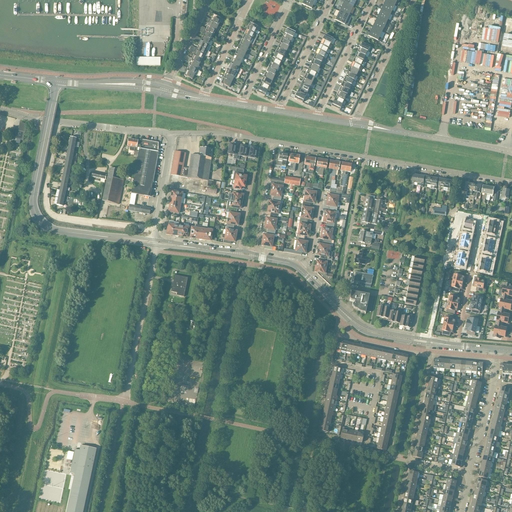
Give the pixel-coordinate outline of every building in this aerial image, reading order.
[(315,0),(309,0),(306,7),(314,10),(316,7),(313,6),(316,0),(315,0)] [(385,1),(382,6),(379,5),(378,8),(380,10),(381,10),(385,12),(390,3),(385,1)] [(343,3),(341,8),(338,7),(337,8),(340,10),(339,11),(344,14),(348,5),(343,3)] [(392,11),(395,5),(390,3),(385,12),(390,14),(391,13),(394,14),(395,12),(392,11)] [(348,5),(344,14),(349,16),(349,14),(352,16),(353,14),(350,13),(353,7),(348,5)] [(462,28),(468,28),(469,14),(473,15),(473,8),(458,7),(456,24),(462,25),(462,28)] [(381,21),(385,12),(381,10),(380,10),(376,18),(381,21)] [(339,11),(336,17),(333,16),(332,19),(339,23),(344,14),(339,11)] [(388,20),(390,14),(385,12),(381,21),(386,23),(387,21),(390,23),(390,21),(388,20)] [(344,14),(339,23),(347,26),(349,23),(346,22),(349,16),(344,14)] [(213,15),(212,17),(209,22),(218,26),(220,22),(221,23),(223,20),(213,15)] [(377,30),(381,21),(376,18),(372,27),(377,30)] [(382,32),(386,23),(381,21),(377,30),(382,32)] [(218,26),(209,22),(207,27),(215,31),(218,26)] [(250,23),(246,30),(255,34),(257,30),(258,31),(260,28),(250,23)] [(215,31),(207,27),(205,32),(213,36),(215,31)] [(372,27),(369,33),(366,32),(365,35),(373,39),(377,30),(372,27)] [(287,29),(284,34),(293,38),(295,33),(287,29)] [(255,34),(246,30),(244,35),(255,40),(257,35),(255,34)] [(377,30),(373,39),(380,42),(382,39),(379,38),(382,32),(377,30)] [(213,36),(205,32),(202,37),(211,41),(213,36)] [(293,38),(284,34),(282,39),(290,43),(293,38)] [(255,40),(244,35),(242,40),(250,44),(253,45),(255,40)] [(335,40),(333,39),(325,35),(322,40),(330,44),(333,45),(335,40)] [(511,36),(504,35),(502,46),(511,47),(511,36)] [(211,41),(202,37),(200,42),(208,46),(211,41)] [(290,43),(282,39),(280,44),(288,48),(290,43)] [(250,44),(242,40),(239,45),(248,49),(250,44)] [(330,44),(322,40),(320,45),(328,49),(330,44)] [(208,46),(200,42),(198,47),(206,51),(208,46)] [(372,48),(362,43),(359,48),(370,53),(372,48)] [(288,48),(280,44),(277,48),(286,53),(288,48)] [(248,49),(239,45),(237,50),(245,54),(248,49)] [(328,49),(320,45),(317,50),(326,54),(328,49)] [(209,52),(206,51),(198,47),(195,51),(204,55),(206,57),(209,52)] [(286,53),(277,48),(275,53),(283,57),(286,53)] [(367,58),(370,53),(359,48),(357,53),(365,57),(367,58)] [(245,54),(237,50),(235,55),(243,59),(245,54)] [(317,50),(315,55),(323,59),(326,54),(317,50)] [(204,55),(195,51),(193,56),(201,60),(204,55)] [(286,59),(283,57),(275,53),(273,58),(281,62),(284,64),(286,59)] [(368,58),(367,58),(365,57),(357,53),(354,58),(363,62),(365,63),(366,63),(368,58)] [(243,59),(235,55),(232,59),(240,63),(243,59)] [(326,60),(323,59),(315,55),(313,60),(321,64),(323,65),(326,60)] [(201,60),(193,56),(191,61),(199,65),(201,60)] [(160,66),(160,58),(136,58),(136,65),(160,66)] [(281,62),(273,58),(270,63),(279,67),(281,62)] [(365,63),(363,62),(354,58),(352,63),(360,67),(363,68),(365,63)] [(240,63),(232,59),(230,64),(238,68),(240,63)] [(321,64),(313,60),(310,64),(319,69),(321,64)] [(199,65),(191,61),(188,66),(197,70),(199,65)] [(279,67),(270,63),(268,68),(276,72),(279,67)] [(360,67),(352,63),(350,67),(358,72),(360,67)] [(241,70),(238,68),(230,64),(228,69),(239,74),(241,70)] [(319,69),(310,64),(308,69),(316,73),(319,69)] [(199,71),(197,70),(188,66),(186,71),(194,75),(197,76),(199,71)] [(358,72),(350,67),(347,72),(356,76),(358,72)] [(276,72),(268,68),(266,73),(274,77),(276,72)] [(239,74),(228,69),(225,74),(233,78),(236,79),(239,74)] [(316,73),(308,69),(306,74),(314,78),(316,73)] [(194,75),(186,71),(184,76),(185,77),(186,78),(186,77),(192,80),(194,75)] [(356,76),(347,72),(345,77),(353,81),(356,76)] [(274,77),(266,73),(263,78),(272,82),(274,77)] [(233,78),(225,74),(223,79),(231,83),(233,78)] [(314,78),(306,74),(303,79),(312,83),(314,78)] [(353,81),(345,77),(343,82),(351,86),(353,81)] [(272,82),(263,78),(261,83),(269,87),(272,82)] [(231,83),(223,79),(221,84),(222,85),(223,86),(223,85),(229,88),(231,83)] [(312,83),(303,79),(301,84),(309,88),(312,83)] [(351,86),(343,82),(340,87),(349,91),(351,86)] [(269,87),(261,83),(259,87),(267,92),(269,87)] [(309,88),(301,84),(299,89),(307,93),(309,88)] [(267,92),(259,87),(256,93),(264,97),(265,96),(267,97),(268,96),(269,93),(267,92)] [(349,91),(340,87),(338,92),(346,96),(349,91)] [(307,93),(299,89),(296,94),(305,98),(307,93)] [(346,96),(338,92),(336,97),(344,101),(346,96)] [(305,98),(296,94),(294,99),(302,103),(305,98)] [(344,101),(336,97),(333,102),(342,106),(344,101)] [(499,99),(498,105),(499,105),(499,108),(509,110),(511,100),(499,99)] [(342,106),(333,102),(331,107),(339,111),(342,106)] [(494,131),(500,132),(502,120),(492,119),(491,124),(495,125),(494,131)] [(15,135),(14,135),(14,139),(23,141),(26,125),(20,123),(20,124),(18,131),(15,130),(15,133),(15,135)] [(138,156),(139,146),(137,146),(138,141),(128,139),(127,146),(130,147),(129,151),(136,152),(135,156),(138,156)] [(150,197),(158,152),(158,143),(141,140),(139,146),(138,156),(128,211),(149,215),(150,209),(143,207),(134,206),(135,201),(136,194),(150,197)] [(230,143),(228,153),(235,154),(234,158),(237,158),(238,152),(235,152),(237,144),(236,144),(236,143),(233,143),(233,144),(230,143)] [(242,145),(240,155),(246,156),(248,146),(242,145)] [(250,157),(256,158),(258,148),(255,148),(256,147),(253,146),(252,147),(251,147),(250,157)] [(208,181),(212,149),(200,147),(198,156),(191,155),(189,169),(188,173),(187,178),(208,181)] [(183,168),(186,154),(175,152),(170,175),(187,178),(188,173),(189,169),(183,168)] [(73,154),(67,153),(65,161),(71,162),(72,157),(76,157),(77,155),(73,154)] [(284,153),(279,153),(278,161),(275,161),(274,165),(277,166),(281,166),(284,153)] [(75,166),(76,163),(71,162),(65,161),(64,168),(70,169),(71,166),(75,166)] [(345,187),(348,172),(350,173),(351,165),(351,164),(348,164),(346,164),(344,179),(341,179),(340,186),(343,187),(341,194),(345,195),(346,187),(345,187)] [(70,169),(64,168),(62,175),(69,176),(73,177),(73,173),(69,172),(70,169)] [(106,175),(93,172),(91,177),(95,178),(94,181),(99,182),(100,179),(107,180),(102,201),(118,205),(124,180),(118,179),(120,171),(109,168),(107,177),(106,177),(106,175)] [(246,177),(243,176),(244,170),(236,169),(235,172),(234,172),(233,180),(235,180),(245,182),(246,177)] [(292,178),(294,170),(292,170),(289,170),(286,169),(285,179),(284,181),(284,184),(285,184),(298,186),(299,186),(300,180),(292,178)] [(69,176),(62,175),(61,183),(67,184),(71,185),(72,181),(68,180),(69,176)] [(244,187),(245,182),(235,180),(234,185),(233,185),(233,188),(240,190),(241,187),(244,187)] [(67,184),(61,183),(59,190),(65,191),(70,192),(71,188),(66,187),(67,184)] [(275,186),(272,185),(271,191),(281,192),(282,187),(283,188),(283,184),(276,183),(275,186)] [(316,193),(312,192),(313,189),(305,188),(305,191),(306,192),(305,197),(315,198),(316,193)] [(508,204),(510,191),(506,190),(507,189),(504,189),(504,190),(503,189),(502,198),(501,201),(505,202),(505,204),(508,204)] [(64,197),(65,191),(59,190),(58,198),(68,200),(68,197),(64,197)] [(281,192),(271,191),(270,196),(273,196),(273,199),(281,201),(281,197),(280,197),(281,192)] [(241,204),(243,196),(243,195),(230,193),(228,201),(241,204)] [(328,195),(327,200),(337,202),(338,198),(346,199),(345,204),(349,204),(350,200),(350,196),(348,196),(332,193),(331,196),(328,195)] [(315,198),(305,197),(304,202),(303,201),(302,205),(310,206),(310,203),(314,204),(315,198)] [(377,197),(376,200),(375,205),(382,206),(382,203),(386,204),(386,201),(385,200),(384,201),(381,201),(382,198),(380,197),(380,198),(378,198),(378,197),(377,197)] [(62,207),(63,202),(67,203),(68,200),(58,198),(56,205),(62,207)] [(272,202),(269,202),(268,207),(278,209),(279,204),(280,204),(281,201),(273,199),(272,202)] [(337,202),(327,200),(326,206),(329,206),(329,209),(336,211),(337,207),(336,207),(337,202)] [(241,204),(228,201),(227,210),(236,211),(237,209),(240,209),(241,204)] [(313,210),(309,209),(310,206),(302,205),(302,208),(303,208),(302,213),(312,215),(313,210)] [(278,209),(268,207),(267,212),(270,213),(270,216),(278,217),(278,214),(277,214),(278,209)] [(328,212),(325,212),(324,217),(334,219),(335,214),(336,214),(336,211),(329,209),(328,212)] [(236,211),(227,210),(226,213),(225,218),(228,218),(228,219),(238,220),(239,215),(236,214),(236,211)] [(312,215),(302,213),(301,218),(300,218),(299,221),(307,222),(307,220),(311,220),(312,215)] [(269,219),(266,218),(265,224),(275,225),(276,220),(277,221),(278,217),(270,216),(269,219)] [(334,219),(324,217),(323,222),(326,223),(326,226),(334,227),(334,224),(333,224),(334,219)] [(466,218),(464,229),(465,229),(465,231),(468,232),(468,230),(472,231),(474,222),(470,221),(471,219),(466,218)] [(238,220),(228,219),(227,224),(226,223),(226,227),(233,228),(234,225),(237,226),(238,220)] [(490,221),(489,227),(500,229),(501,224),(500,223),(501,220),(495,219),(494,222),(490,221)] [(310,226),(306,225),(307,222),(299,221),(299,224),(300,225),(299,230),(309,231),(310,226)] [(275,225),(265,224),(264,229),(268,230),(267,233),(275,234),(275,231),(274,230),(275,225)] [(325,229),(322,228),(321,234),(331,235),(332,230),(333,230),(334,227),(326,226),(325,229)] [(236,232),(233,231),(233,228),(226,227),(225,230),(226,230),(225,235),(235,237),(236,232)] [(489,227),(487,234),(492,235),(491,238),(497,239),(498,236),(500,229),(489,227)] [(309,231),(299,230),(298,235),(297,234),(296,238),(304,239),(305,236),(308,237),(309,231)] [(460,234),(459,240),(470,243),(471,237),(467,236),(467,233),(461,232),(461,234),(460,234)] [(267,235),(263,235),(262,240),(272,242),(273,237),(274,237),(275,234),(267,233),(267,235)] [(331,235),(321,234),(320,239),(323,239),(323,242),(331,244),(331,241),(330,240),(331,235)] [(235,237),(225,235),(224,240),(223,243),(231,245),(231,242),(234,242),(235,237)] [(307,243),(304,242),(304,239),(296,238),(296,241),(297,241),(296,246),(306,248),(307,243)] [(486,240),(485,246),(496,248),(497,240),(491,239),(490,241),(486,240)] [(272,242),(262,240),(261,245),(265,246),(264,249),(272,251),(272,247),(271,247),(272,242)] [(459,240),(457,247),(460,247),(461,248),(461,250),(464,250),(464,248),(468,249),(470,243),(459,240)] [(322,245),(319,245),(318,250),(328,252),(329,247),(330,247),(331,244),(323,242),(322,245)] [(485,246),(483,252),(488,253),(487,255),(490,256),(491,254),(492,254),(494,255),(496,248),(485,246)] [(328,252),(318,250),(317,255),(321,256),(320,259),(328,260),(328,257),(327,257),(328,252)] [(456,253),(455,259),(466,261),(467,255),(463,254),(463,252),(457,251),(457,253),(456,253)] [(366,253),(359,252),(358,256),(355,256),(354,263),(364,265),(366,258),(365,258),(366,253)] [(424,258),(414,256),(413,262),(423,264),(424,258)] [(482,258),(481,264),(492,267),(493,261),(490,260),(489,260),(490,258),(487,257),(486,259),(482,258)] [(320,262),(316,261),(315,267),(325,268),(326,263),(327,264),(328,260),(320,259),(320,262)] [(455,259),(453,265),(454,266),(454,268),(459,270),(460,267),(464,268),(466,261),(455,259)] [(481,264),(479,271),(484,272),(483,274),(486,274),(487,273),(488,273),(490,273),(491,273),(492,267),(481,264)] [(326,277),(326,274),(324,273),(325,268),(315,267),(314,272),(318,273),(317,274),(330,287),(331,287),(330,286),(332,278),(326,277)] [(355,272),(353,282),(371,285),(373,275),(355,272)] [(463,274),(455,272),(454,275),(453,281),(463,283),(463,280),(464,277),(462,277),(463,274)] [(188,278),(174,275),(171,292),(177,293),(177,296),(184,297),(188,278)] [(486,286),(487,283),(484,282),(485,282),(481,281),(482,279),(477,278),(477,280),(476,280),(474,287),(476,288),(476,291),(484,292),(484,289),(483,289),(484,285),(486,286)] [(462,287),(463,283),(453,281),(451,288),(451,291),(459,292),(460,289),(461,290),(462,287)] [(511,287),(510,287),(511,285),(504,284),(504,286),(503,290),(511,292),(511,287)] [(369,295),(350,291),(351,293),(350,298),(350,299),(350,300),(351,300),(351,301),(352,301),(355,301),(354,303),(353,304),(352,304),(352,305),(352,306),(353,306),(353,307),(353,308),(354,308),(354,309),(355,309),(357,309),(358,310),(359,311),(360,312),(361,312),(364,313),(365,314),(366,311),(367,312),(371,312),(374,297),(370,296),(369,296),(369,295)] [(458,295),(450,294),(450,297),(449,297),(448,303),(458,305),(459,301),(459,299),(458,298),(458,295)] [(481,305),(483,299),(482,299),(483,296),(475,294),(474,297),(473,296),(472,299),(471,303),(481,305)] [(511,302),(511,301),(507,301),(508,298),(502,297),(501,299),(500,304),(511,306),(511,302)] [(416,300),(406,298),(405,304),(415,306),(416,300)] [(457,309),(458,305),(448,303),(447,309),(446,312),(454,314),(455,311),(456,311),(457,309)] [(480,311),(481,305),(471,303),(471,307),(470,309),(472,310),(471,313),(479,314),(480,311)] [(384,307),(382,318),(387,319),(388,319),(389,311),(390,311),(390,309),(389,308),(390,306),(384,305),(384,307)] [(384,307),(378,306),(376,316),(382,318),(384,307)] [(509,315),(505,314),(505,312),(499,310),(498,313),(497,317),(508,319),(509,315)] [(395,312),(390,311),(389,311),(388,319),(387,319),(387,321),(393,322),(395,312)] [(401,313),(395,312),(393,322),(399,324),(401,316),(401,313)] [(454,317),(446,315),(445,318),(443,325),(453,327),(454,323),(455,320),(453,320),(454,317)] [(406,317),(401,316),(399,324),(398,326),(404,327),(406,317)] [(477,327),(478,320),(478,317),(470,316),(470,319),(468,318),(468,321),(467,325),(477,327)] [(413,318),(406,317),(404,327),(411,328),(413,318)] [(507,328),(502,327),(502,325),(496,324),(496,326),(495,326),(495,330),(506,333),(507,328)] [(452,331),(453,327),(443,325),(442,331),(442,334),(450,336),(450,333),(452,333),(452,331)] [(475,333),(477,327),(467,325),(466,328),(466,331),(467,331),(466,334),(475,336),(475,333)] [(505,337),(506,333),(495,330),(494,335),(493,337),(500,339),(500,336),(505,337)] [(511,375),(511,366),(503,365),(503,364),(502,364),(501,364),(500,364),(500,365),(500,370),(503,370),(502,380),(505,380),(505,375),(511,375)] [(501,438),(502,432),(499,432),(491,429),(489,435),(498,437),(501,438)] [(82,511),(96,449),(81,446),(79,450),(74,449),(69,473),(74,474),(66,511),(82,511)]
